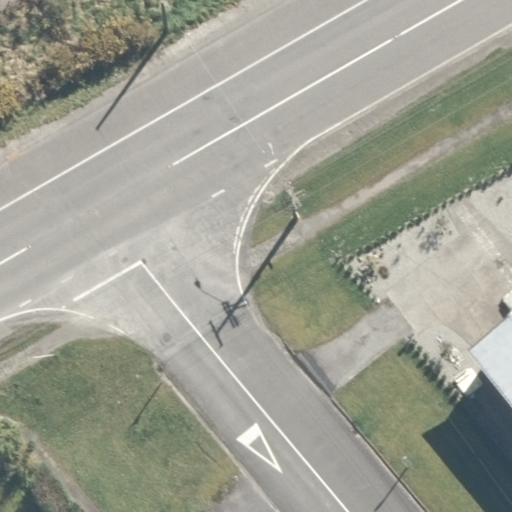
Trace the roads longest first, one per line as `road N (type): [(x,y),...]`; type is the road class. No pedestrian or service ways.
road 1 (primary): [(463,0),(98,208)]
road 2 (residential): [(98,208),(355,511)]
